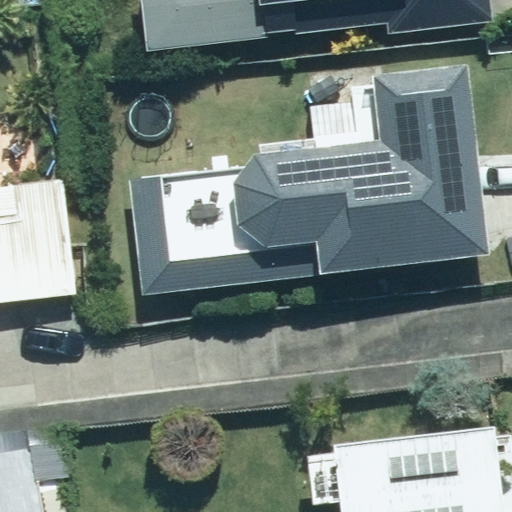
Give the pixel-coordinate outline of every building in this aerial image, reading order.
[(121,0),(126,54),(492,23),(490,0),(121,0)] [(457,67),(339,79),(346,148),(236,158),(237,169),(120,180),(131,297),(476,264),(457,67)] [(0,183),(0,307),(74,300),(61,178),(0,183)] [(35,511),(29,434),(0,436),(0,511),(35,511)] [(511,511),(511,491),(507,442),(475,445),(474,435),(291,455),(297,511),(308,511),(318,511),(511,511)]
